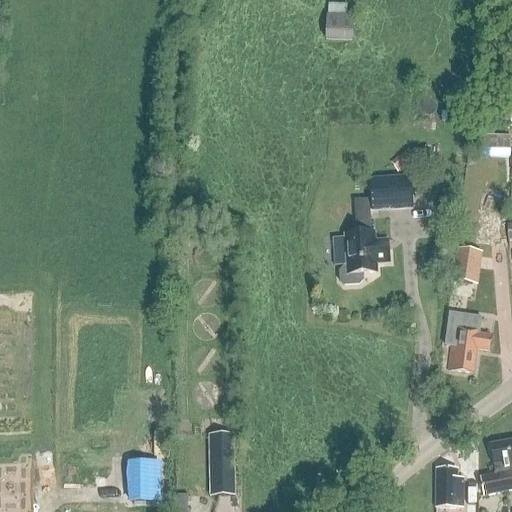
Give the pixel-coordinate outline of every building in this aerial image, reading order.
[(351,40),(352,16),(326,16),(325,40),(351,40)] [(416,157),(410,149),(391,164),(397,172),(416,157)] [(369,212),(411,209),(409,179),(369,181),(370,200),(353,201),(355,235),(345,236),(346,267),(342,268),(338,272),(339,282),(343,287),(358,286),(362,281),(362,275),(375,274),(374,264),(388,263),(387,242),(373,243),(373,234),(370,234),(369,212)] [(431,190),(431,179),(414,181),(414,191),(421,190),(431,190)] [(453,282),(471,285),(475,254),(457,251),(453,282)] [(445,330),(452,331),(447,371),(472,375),(476,351),(489,353),(491,337),(471,334),(472,321),(447,319),(445,330)] [(209,457),(217,457),(217,497),(233,497),(233,437),(209,437),(209,457)] [(511,441),(489,446),(494,476),(479,479),(483,497),(511,491),(511,441)] [(158,503),(158,464),(129,465),(129,503),(158,503)] [(456,479),(456,470),(435,470),(435,509),(462,510),(462,479),(456,479)] [(176,511),(186,511),(186,497),(177,497),(176,511)]
